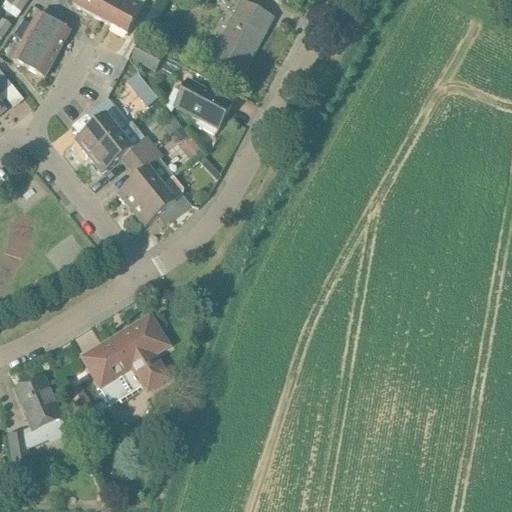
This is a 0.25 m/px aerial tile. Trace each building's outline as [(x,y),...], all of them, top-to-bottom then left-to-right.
[(1,0),(21,13),(30,0),(1,0)] [(92,17),(100,0),(77,0),(73,7),(92,17)] [(100,0),(92,17),(110,27),(124,0),(100,0)] [(128,37),(144,7),(130,0),(124,0),(110,27),(128,37)] [(211,61),(243,77),(274,20),(242,3),(211,61)] [(13,63),(27,70),(45,80),(71,33),(39,15),(13,63)] [(3,21),(0,24),(0,38),(3,41),(12,28),(3,21)] [(132,61),(156,74),(163,59),(140,46),(132,61)] [(0,72),(0,114),(6,110),(0,102),(0,96),(12,87),(0,72)] [(232,106),(188,83),(175,109),(199,122),(196,127),(215,137),(232,106)] [(150,91),(140,98),(148,109),(158,101),(150,91)] [(106,102),(87,117),(95,126),(75,142),(89,159),(127,128),(106,102)] [(166,127),(166,131),(170,137),(180,129),(171,117),(167,120),(166,127)] [(127,128),(89,159),(103,176),(122,160),(130,170),(155,150),(147,140),(145,141),(132,125),(129,127),(127,128)] [(181,129),(173,136),(179,143),(187,136),(181,129)] [(155,150),(130,170),(137,179),(118,195),(132,212),(162,187),(149,171),(163,160),(155,150)] [(146,229),(165,214),(173,223),(192,208),(183,198),(184,192),(174,179),(162,187),(132,212),(146,229)] [(110,413),(145,392),(147,395),(170,381),(155,357),(169,349),(151,319),(83,360),(101,390),(97,392),(110,413)] [(15,393),(31,430),(24,433),(24,434),(10,437),(15,470),(30,468),(28,452),(49,443),(50,447),(69,439),(62,421),(44,380),(15,393)] [(82,405),(75,393),(71,387),(65,391),(68,397),(75,408),(71,411),(81,428),(93,421),(83,404),(82,405)]
